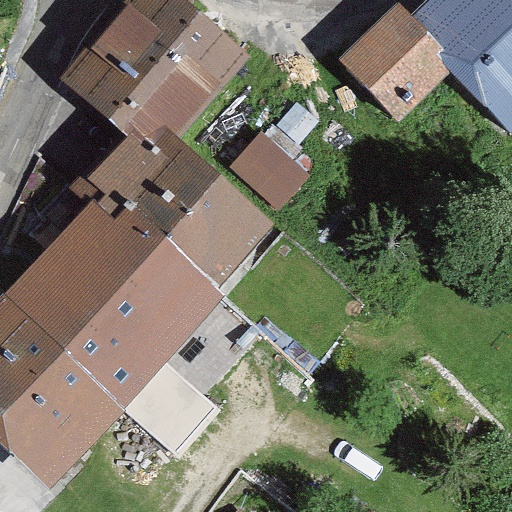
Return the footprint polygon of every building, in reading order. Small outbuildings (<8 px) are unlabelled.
[(142,0),(71,88),(132,139),(152,154),(163,139),(234,55),(170,0),(142,0)] [(511,0),(440,0),(415,23),(446,68),(506,133),(511,127),(511,0)] [(392,118),(446,68),(415,23),(402,12),(345,68),(392,118)] [(265,133),(234,167),(277,205),(308,172),(265,133)] [(80,195),(92,206),(120,232),(136,213),(209,281),(261,224),(193,166),(163,139),(152,154),(132,139),(80,195)] [(92,206),(7,299),(114,401),(150,365),(159,372),(168,361),(161,353),(218,290),(209,281),(136,213),(120,232),(92,206)] [(114,401),(7,299),(0,307),(0,424),(52,472),(114,401)]
